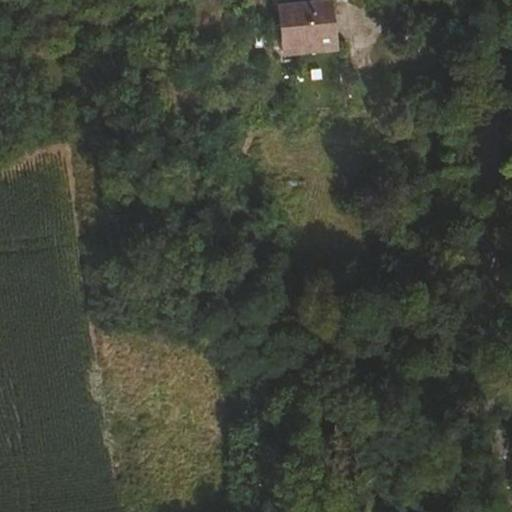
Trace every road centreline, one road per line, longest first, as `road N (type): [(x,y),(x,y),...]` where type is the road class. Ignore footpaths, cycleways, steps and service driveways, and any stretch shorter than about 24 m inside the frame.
road 1 (unclassified): [(497,0),(483,414),(500,511)]
road 2 (unknown): [(364,511),(355,275)]
